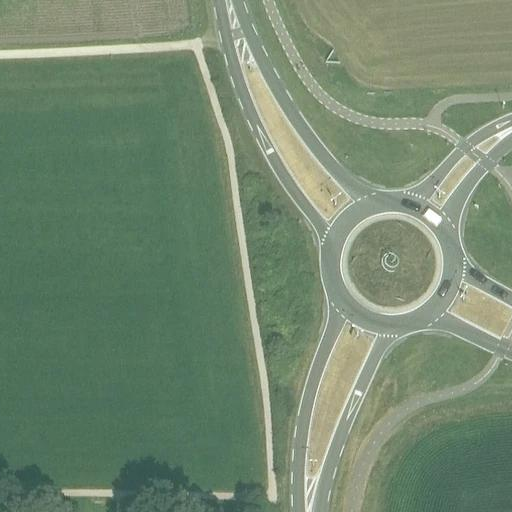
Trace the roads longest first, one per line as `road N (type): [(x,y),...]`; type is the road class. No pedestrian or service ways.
road 1 (primary): [(218,0),(242,101),(330,254)]
road 2 (primary): [(379,203),(342,179),(302,133),(236,0)]
road 3 (secondary): [(340,298),(302,420),(298,511)]
road 4 (secondary): [(318,511),(332,453),(376,351),(396,325)]
road 5 (tertiary): [(511,120),(479,136),(403,203)]
